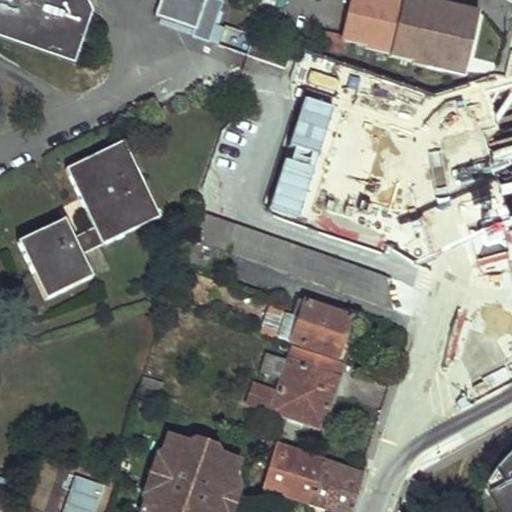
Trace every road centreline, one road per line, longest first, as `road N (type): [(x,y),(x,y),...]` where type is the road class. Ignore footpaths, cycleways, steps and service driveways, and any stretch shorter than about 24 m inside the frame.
road 1 (residential): [(452,285),(396,455)]
road 2 (tertiary): [(511,391),(396,455)]
